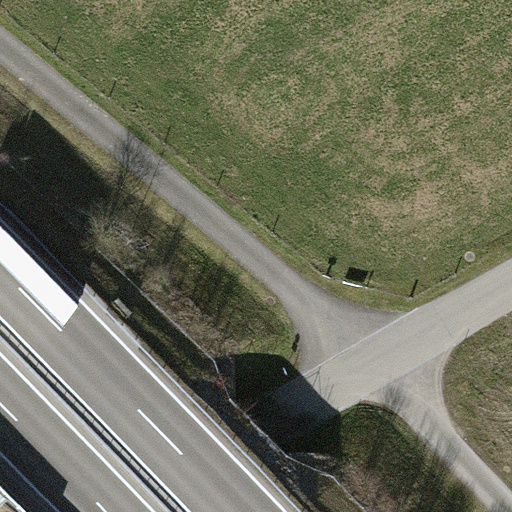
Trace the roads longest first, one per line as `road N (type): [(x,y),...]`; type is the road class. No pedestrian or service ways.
road 1 (track): [(0,41),(377,362),(511,508)]
road 2 (residential): [(120,511),(511,286)]
road 3 (trunk): [(239,511),(0,266)]
road 4 (trunk): [(0,401),(108,511)]
